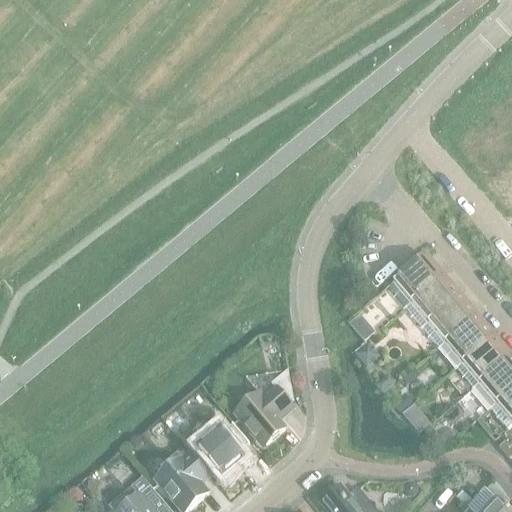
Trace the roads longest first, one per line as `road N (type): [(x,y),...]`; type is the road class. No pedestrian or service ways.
road 1 (residential): [(372,160),(322,222),(305,273),(328,412),(314,449),(244,511)]
road 2 (residential): [(372,160),(511,328)]
road 3 (residential): [(511,17),(372,160)]
